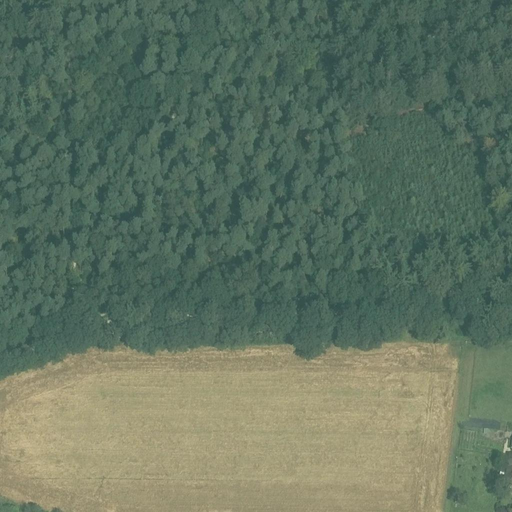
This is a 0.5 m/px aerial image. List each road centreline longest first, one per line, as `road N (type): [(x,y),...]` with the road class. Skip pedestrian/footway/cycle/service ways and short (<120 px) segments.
road 1 (track): [(396,309),(108,326),(0,361)]
road 2 (track): [(511,337),(424,338),(401,325),(396,309)]
